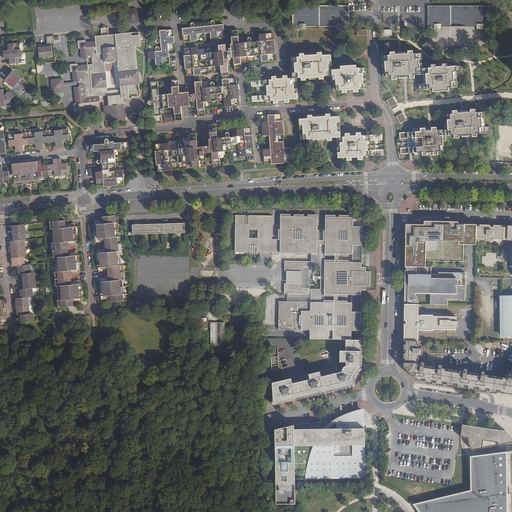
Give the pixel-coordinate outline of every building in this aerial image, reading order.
[(142,22),(140,0),(128,0),(130,9),(126,9),(127,23),(142,22)] [(349,6),(293,6),(293,27),(299,27),(299,29),(306,29),(306,26),(336,26),(336,29),(343,29),(343,27),(349,26),(349,16),(349,6)] [(235,72),(242,71),(240,57),(261,55),(261,62),(276,60),(273,34),(259,35),(260,41),(252,42),(252,39),(251,38),(250,38),(249,38),(248,39),(248,42),(239,43),(238,30),(231,31),(232,44),(230,44),(231,48),(229,49),(229,51),(227,52),(224,25),(215,25),(215,23),(215,22),(214,21),(213,21),(212,21),(211,22),(211,23),(211,26),(195,27),(194,25),(194,24),(194,23),(193,23),(192,23),(191,23),(191,24),(191,25),(191,28),(182,29),(184,42),(198,41),(197,34),(210,33),(211,39),(218,39),(219,52),(211,53),(211,50),(211,49),(210,49),(209,49),(208,49),(207,49),(207,50),(208,54),(199,54),(198,48),(185,49),(185,56),(183,56),(185,70),(187,69),(187,77),(195,76),(197,94),(189,94),(189,92),(184,93),(180,93),(179,79),(172,80),(173,94),(159,95),(158,82),(151,83),(153,101),(151,101),(150,101),(150,102),(149,102),(149,103),(149,104),(150,105),(151,105),(153,105),(155,122),(162,122),(160,109),(174,108),(176,120),(182,120),(181,107),(185,107),(190,106),(189,99),(191,99),(191,100),(191,101),(192,102),(193,102),(194,102),(195,101),(195,100),(194,99),(197,98),(199,116),(206,115),(204,102),(219,101),(218,99),(224,99),(225,107),(239,105),(236,78),(229,79),(228,61),(230,61),(230,58),(234,58),(235,72)] [(108,106),(104,107),(105,122),(126,120),(124,105),(124,102),(124,98),(129,97),(129,98),(133,98),(132,96),(140,95),(139,84),(140,84),(141,84),(141,83),(142,82),(142,81),(142,79),(142,78),(142,77),(142,76),(142,75),(141,74),(140,72),(139,71),(139,70),(138,71),(136,47),(140,47),(139,32),(109,35),(108,28),(102,29),(102,36),(95,37),(96,41),(86,42),(86,40),(78,41),(79,48),(81,48),(81,58),(93,57),(93,64),(87,65),(78,66),(78,64),(71,65),(71,72),(73,72),(74,82),(74,85),(76,104),(74,104),(75,112),(82,111),(82,108),(98,107),(98,103),(100,102),(99,96),(107,95),(108,103),(108,106)] [(156,52),(147,53),(148,60),(155,59),(156,66),(170,64),(169,48),(168,44),(172,44),(175,44),(173,30),(160,31),(161,40),(157,40),(156,40),(156,41),(156,42),(156,43),(157,43),(158,43),(161,43),(162,51),(160,52),(159,49),(159,48),(159,47),(158,47),(157,47),(156,47),(156,48),(156,49),(156,52)] [(395,38),(386,38),(386,43),(386,44),(387,44),(387,45),(388,45),(389,46),(390,46),(391,46),(392,46),(393,45),(394,44),(394,43),(395,42),(395,38)] [(19,43),(8,44),(8,51),(3,51),(4,59),(9,58),(10,64),(21,63),(21,62),(22,62),(22,61),(21,61),(19,46),(20,46),(20,44),(19,44),(19,43)] [(53,57),(52,46),(38,47),(40,59),(53,57)] [(423,74),(423,68),(420,69),(419,53),(413,54),(413,51),(408,51),(408,53),(401,54),(395,54),(395,52),(390,52),(390,56),(385,56),(385,58),(382,58),(383,77),(392,76),(392,79),(397,79),(397,77),(400,77),(406,76),(409,76),(410,78),(415,78),(414,75),(423,74)] [(358,89),(367,88),(365,67),(357,68),(357,65),(341,66),(341,69),(332,70),(331,55),(322,55),(322,53),(317,53),(318,55),(304,56),(304,54),(300,54),(300,57),(291,58),(292,78),(288,79),(287,76),(283,76),(283,78),(277,79),(276,76),(272,77),(272,80),(269,80),(269,77),(264,77),(264,80),(251,81),(251,87),(260,86),(260,96),(252,96),(252,102),(266,101),(266,104),(271,104),(270,101),(273,101),(274,104),(278,103),(278,101),(284,100),(285,103),(289,103),(289,99),(298,99),(296,78),(301,78),(301,81),(306,80),(306,78),(319,77),(319,79),(324,79),(324,76),(332,76),(333,91),(342,90),(342,93),(358,92),(358,89)] [(431,68),(423,68),(423,74),(424,84),(419,84),(420,89),(433,89),(433,92),(438,91),(438,89),(444,88),(444,91),(449,91),(449,88),(457,87),(456,72),(460,71),(460,66),(447,67),(447,64),(442,64),(442,66),(436,67),(436,65),(431,65),(431,68)] [(12,71),(4,81),(13,88),(16,84),(19,87),(16,90),(21,94),(23,91),(24,92),(25,90),(26,88),(26,89),(27,88),(27,87),(29,84),(24,80),(21,84),(18,82),(21,78),(12,71)] [(64,86),(74,85),(74,82),(64,83),(63,79),(51,80),(52,92),(65,91),(64,86)] [(169,81),(161,82),(162,89),(170,88),(169,81)] [(3,90),(0,90),(0,107),(8,107),(10,107),(10,106),(11,106),(10,100),(14,97),(8,92),(6,95),(4,95),(3,90)] [(477,133),(490,132),(490,127),(485,127),(484,112),(476,113),(475,109),(471,110),(471,111),(468,112),(461,112),(457,112),(457,111),(453,111),(453,114),(447,114),(448,130),(445,130),(446,135),(454,135),(454,138),(459,137),(459,135),(463,135),(469,135),(472,135),(472,137),(477,136),(477,133)] [(283,121),(282,121),(282,114),(268,115),(268,122),(261,123),(262,136),(270,136),(270,149),(263,150),(264,164),(271,163),(271,164),(285,164),(285,162),(292,162),(291,148),(284,148),(283,135),(284,135),(283,121)] [(380,140),(379,134),(369,135),(368,132),(364,132),(364,135),(361,135),(361,133),(356,133),(356,135),(350,136),(350,133),(345,133),(345,137),(341,137),(339,117),(330,117),(330,114),(326,114),(326,116),(312,117),(312,115),(308,115),(308,118),(299,119),(300,140),(309,139),(310,142),(314,142),(314,140),(327,139),(327,141),(332,141),(332,138),(337,137),(338,158),(347,157),(347,161),(352,161),(351,158),(358,157),(358,160),(363,160),(363,156),(366,156),(366,159),(370,159),(370,156),(382,155),(381,149),(375,150),(375,140),(380,140)] [(209,126),(209,128),(210,139),(209,139),(209,146),(197,147),(196,134),(189,135),(189,137),(182,137),(184,149),(182,149),(182,145),(181,145),(181,144),(180,144),(179,144),(178,145),(178,146),(178,149),(177,149),(177,140),(170,141),(170,143),(155,144),(156,151),(155,151),(156,165),(157,165),(158,172),(206,167),(206,160),(204,160),(204,153),(212,153),(213,166),(220,166),(218,152),(239,150),(239,157),(254,155),(253,149),(254,149),(253,135),(252,135),(251,128),(236,130),(237,136),(229,137),(229,135),(229,134),(229,133),(228,133),(227,133),(226,133),(226,134),(225,135),(226,137),(217,138),(216,127),(216,125),(209,126)] [(446,140),(446,135),(445,130),(437,130),(436,127),(432,127),(432,130),(430,130),(426,130),(425,128),(421,128),(421,131),(400,133),(400,139),(408,138),(408,147),(401,148),(401,154),(416,153),(416,155),(419,155),(419,152),(422,152),(422,155),(427,155),(427,152),(433,152),(433,154),(438,154),(438,151),(444,151),(443,141),(446,140)] [(8,135),(9,146),(15,146),(16,151),(23,151),(23,145),(35,144),(36,149),(44,149),(43,143),(55,142),(56,147),(63,147),(63,141),(69,140),(68,129),(67,129),(66,129),(66,130),(50,131),(50,130),(49,131),(47,131),(46,131),(30,133),(30,132),(29,133),(27,133),(25,133),(10,135),(8,135)] [(97,186),(104,186),(104,187),(117,186),(117,185),(124,184),(123,170),(116,171),(115,150),(128,149),(128,142),(114,143),(114,141),(109,142),(109,140),(108,139),(107,139),(106,139),(105,140),(105,144),(86,145),(87,152),(101,152),(101,160),(99,160),(98,160),(97,161),(97,162),(97,163),(98,163),(98,164),(102,163),(102,172),(95,172),(97,186)] [(511,141),(501,141),(501,156),(511,156),(511,141)] [(68,163),(61,164),(60,159),(53,160),(53,165),(41,166),(40,161),(12,164),(13,176),(17,175),(17,179),(13,179),(14,186),(18,185),(18,186),(19,186),(19,185),(21,185),(22,185),(30,184),(30,185),(32,184),(33,184),(34,184),(39,183),(38,178),(46,177),(46,178),(47,178),(47,177),(49,177),(49,178),(51,177),(66,175),(66,176),(67,176),(67,175),(68,175),(68,163)] [(2,166),(0,166),(0,183),(7,183),(8,183),(10,183),(8,171),(2,172),(2,166)] [(284,284),(284,294),(310,294),(310,302),(278,302),(278,330),(310,330),(309,339),(350,340),(351,331),(360,331),(360,290),(365,290),(365,286),(370,286),(370,285),(370,271),(365,271),(366,267),(361,267),(361,239),(365,239),(365,230),(362,229),(362,225),(354,225),(354,215),(349,215),(349,214),(340,214),(340,215),(336,215),(336,214),(327,214),(326,228),(324,228),(324,238),(320,238),(320,228),(318,228),(318,213),(308,213),(308,215),(305,215),(305,213),(294,213),(294,215),(291,215),(291,213),(281,213),(281,228),(279,228),(279,237),(273,237),(273,214),(237,214),(236,253),(248,253),(248,245),(257,245),(257,253),(311,254),(311,262),(284,261),(284,272),(286,272),(286,284),(284,284)] [(120,220),(120,215),(103,217),(104,222),(94,223),(96,239),(104,239),(106,252),(96,253),(98,268),(107,267),(108,282),(99,282),(101,297),(110,296),(110,303),(126,301),(125,294),(123,295),(122,280),(124,280),(123,265),(120,266),(119,251),(122,251),(118,221),(120,220)] [(67,220),(51,222),(51,228),(54,228),(55,238),(53,238),(53,244),(51,244),(53,258),(54,258),(56,272),(54,272),(55,287),(57,287),(59,301),(57,301),(57,308),(73,307),(73,300),(81,299),(80,284),(71,285),(70,271),(79,270),(77,255),(68,256),(67,242),(76,241),(76,238),(78,238),(76,226),(67,227),(67,220)] [(476,238),(476,225),(467,225),(467,223),(452,222),(448,224),(447,222),(425,222),(423,224),(411,224),(406,230),(405,262),(407,263),(406,267),(431,267),(432,267),(433,233),(450,234),(449,240),(467,240),(467,238),(476,238)] [(138,224),(133,224),(134,233),(186,232),(186,223),(183,223),(171,223),(158,223),(146,224),(138,224)] [(511,225),(508,225),(508,227),(501,226),(501,225),(494,225),(493,226),(489,226),(489,224),(479,224),(479,225),(476,225),(476,238),(486,239),(486,240),(494,241),(494,239),(511,239),(511,225)] [(24,225),(12,226),(12,234),(25,232),(24,225)] [(25,232),(12,234),(13,241),(24,240),(26,240),(25,232)] [(24,240),(13,241),(10,241),(10,247),(9,247),(9,250),(25,248),(24,240)] [(23,257),(26,257),(25,248),(9,250),(9,253),(11,253),(11,258),(23,257)] [(24,265),(23,257),(11,258),(10,258),(10,262),(12,262),(12,266),(15,266),(24,265)] [(22,274),(30,273),(30,265),(24,265),(15,266),(16,270),(18,270),(18,274),(22,274)] [(406,267),(405,267),(407,271),(405,271),(404,304),(417,304),(417,303),(418,303),(415,294),(430,294),(430,305),(442,305),(446,305),(446,300),(464,301),(464,275),(438,274),(438,275),(431,275),(431,267),(406,267)] [(22,282),(35,280),(34,273),(30,273),(22,274),(22,282)] [(23,289),(32,288),(36,288),(35,280),(22,282),(23,289)] [(27,297),(33,297),(32,288),(23,289),(20,290),(20,295),(18,295),(19,298),(27,297)] [(511,296),(502,296),(502,336),(511,336),(511,296)] [(14,307),(28,306),(27,297),(19,298),(15,299),(16,304),(14,304),(14,307)] [(417,304),(404,304),(404,341),(405,341),(417,341),(439,342),(448,342),(448,331),(457,331),(458,326),(460,326),(460,321),(458,321),(458,317),(447,317),(448,305),(446,305),(442,305),(430,305),(417,304)] [(20,315),(29,314),(28,306),(14,307),(14,310),(16,310),(17,315),(20,315)] [(21,323),(33,321),(32,314),(29,314),(20,315),(21,323)] [(217,345),(217,322),(209,322),(209,345),(217,345)] [(511,374),(511,376),(509,375),(508,375),(507,376),(508,377),(508,379),(503,378),(502,378),(501,380),(490,378),(488,378),(488,376),(484,375),(484,374),(484,373),(484,372),(483,372),(482,372),(481,372),(480,373),(480,376),(473,375),(466,374),(466,371),(466,370),(466,369),(465,369),(464,369),(463,369),(463,370),(463,372),(459,371),(459,373),(445,371),(445,369),(441,369),(441,367),(440,367),(440,366),(439,366),(438,366),(437,367),(437,370),(434,369),(423,367),(424,365),(423,364),(422,363),(421,363),(420,363),(419,364),(419,365),(417,365),(417,361),(418,361),(418,356),(422,356),(422,349),(418,349),(418,345),(417,345),(417,341),(405,341),(405,344),(404,344),(404,350),(405,350),(405,354),(404,354),(403,359),(405,359),(405,363),(403,363),(403,367),(415,380),(421,381),(421,379),(425,380),(425,381),(431,382),(432,381),(435,381),(435,383),(442,384),(442,383),(446,383),(446,385),(453,386),(453,384),(457,385),(457,386),(464,387),(464,386),(468,387),(468,388),(475,389),(475,388),(479,388),(478,390),(485,391),(486,389),(489,390),(489,391),(497,392),(497,391),(500,391),(500,393),(501,393),(510,394),(511,394),(511,374)] [(359,371),(361,369),(362,351),(341,351),(341,362),(348,362),(347,366),(346,367),(345,367),(344,368),(343,370),(343,371),(321,377),(320,372),(309,374),(310,379),(293,383),(291,378),(273,382),(274,398),(274,403),(353,385),(354,381),(354,380),(355,377),(356,375),(357,373),(358,372),(359,371)] [(288,427),(288,430),(281,430),(281,428),(275,430),(275,433),(275,505),(296,505),(295,485),(295,480),(333,480),(365,480),(364,447),(364,423),(364,414),(360,409),(351,411),(348,412),(346,413),(342,415),(338,417),(336,419),(333,420),(331,421),(329,423),(327,425),(325,426),(323,429),(322,431),(320,433),(318,436),(294,436),(294,425),(288,427)] [(467,425),(462,424),(461,427),(460,437),(468,438),(469,441),(469,444),(470,446),(471,449),(472,450),(482,448),(483,440),(498,442),(497,445),(511,442),(511,438),(506,431),(467,425)] [(392,445),(393,436),(386,436),(385,444),(392,445)] [(483,440),(482,448),(497,445),(498,442),(483,440)] [(507,488),(507,458),(507,451),(494,453),(474,455),(470,456),(468,456),(469,460),(469,463),(470,473),(470,475),(471,482),(471,491),(413,503),(416,506),(418,509),(419,511),(507,511),(507,494),(507,488)]
